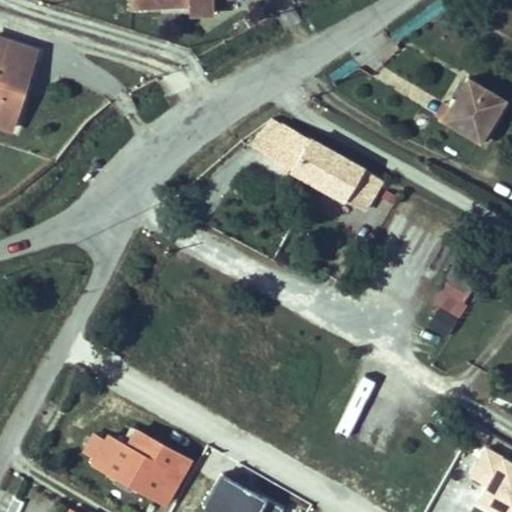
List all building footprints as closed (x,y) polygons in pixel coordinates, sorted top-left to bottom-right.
[(129,0),(130,8),(188,6),(189,16),(213,15),(213,1),(212,0),(129,0)] [(0,35),(0,126),(12,130),(38,48),(0,35)] [(505,99),(467,78),(450,107),(442,120),(479,142),(505,99)] [(450,107),(442,103),(435,115),(442,120),(450,107)] [(308,138),(282,124),(264,154),(363,210),(381,178),(309,135),(308,138)] [(440,308),(429,325),(445,336),(456,318),(440,308)] [(355,446),(382,456),(402,399),(374,390),(355,446)] [(164,502),(189,458),(135,428),(126,444),(109,435),(105,441),(94,435),(85,452),(96,458),(93,463),(115,475),(133,485),(164,502)] [(201,508),(210,511),(280,511),(284,503),(216,474),(201,508)] [(133,485),(115,475),(112,481),(130,492),(133,485)]
